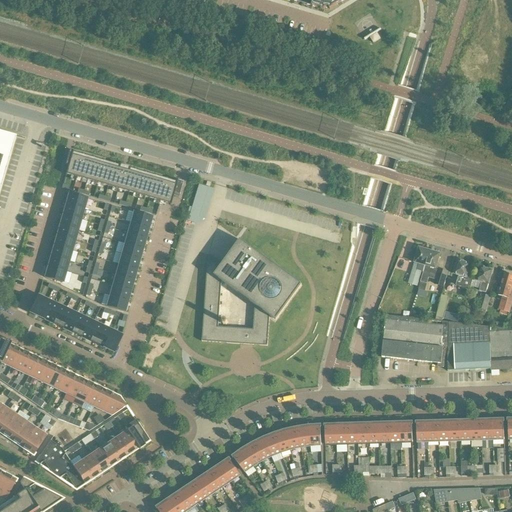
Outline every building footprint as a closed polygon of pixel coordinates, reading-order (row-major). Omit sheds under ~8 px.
[(313,0),(312,6),(325,10),(326,9),(329,8),(330,9),(340,3),(337,0),(313,0)] [(383,0),(384,2),(380,5),(387,17),(402,8),(397,0),(383,0)] [(474,2),(461,44),(477,49),(489,7),(474,2)] [(377,33),(369,38),(372,43),(380,38),(377,33)] [(461,44),(457,58),(473,63),(477,49),(461,44)] [(30,85),(37,87),(40,80),(32,77),(30,85)] [(0,131),(0,189),(16,136),(0,131)] [(71,155),(65,175),(170,205),(176,185),(71,155)] [(199,219),(208,188),(198,185),(195,198),(192,208),(189,216),(199,219)] [(86,199),(69,194),(66,205),(83,210),(86,199)] [(80,220),(83,210),(66,205),(63,215),(80,220)] [(134,213),(131,223),(148,228),(151,218),(134,213)] [(77,231),(80,220),(63,215),(60,226),(77,231)] [(145,239),(148,228),(131,223),(128,234),(145,239)] [(74,241),(77,231),(60,226),(57,236),(74,241)] [(142,249),(145,239),(128,234),(125,244),(142,249)] [(71,251),(74,241),(57,236),(54,246),(71,251)] [(207,263),(202,342),(240,344),(242,329),(218,327),(221,281),(233,289),(255,306),(253,330),(252,345),(267,346),(270,316),(276,321),(302,285),(240,240),(223,264),(207,263)] [(139,260),(142,249),(125,244),(122,255),(139,260)] [(68,262),(71,251),(54,246),(51,257),(68,262)] [(411,274),(410,279),(420,282),(429,251),(418,248),(411,274)] [(420,282),(418,289),(419,290),(420,293),(424,294),(428,279),(435,281),(435,283),(443,286),(447,272),(435,269),(440,254),(429,251),(420,282)] [(136,270),(139,260),(122,255),(119,265),(136,270)] [(65,272),(68,262),(51,257),(49,261),(48,267),(65,272)] [(457,260),(453,274),(458,276),(456,285),(468,289),(469,284),(474,285),(475,280),(466,277),(470,264),(463,262),(463,261),(460,260),(459,261),(457,260)] [(164,278),(157,276),(145,326),(149,327),(140,362),(156,366),(182,263),(174,261),(172,266),(168,265),(164,278)] [(133,280),(136,270),(119,265),(116,275),(133,280)] [(62,283),(65,272),(48,267),(45,278),(62,283)] [(479,267),(475,280),(481,282),(479,291),(485,293),(492,270),(485,268),(486,268),(481,267),(479,267)] [(498,288),(496,294),(498,295),(498,296),(502,297),(498,310),(500,310),(508,313),(511,298),(511,284),(511,282),(511,276),(511,275),(507,274),(506,275),(504,274),(500,288),(498,288)] [(130,291),(133,280),(116,275),(113,286),(130,291)] [(127,301),(130,291),(113,286),(110,296),(127,301)] [(481,295),(477,308),(485,310),(489,297),(481,295)] [(39,317),(47,301),(38,296),(30,313),(39,317)] [(124,312),(127,301),(110,296),(107,307),(124,312)] [(441,296),(436,317),(443,319),(448,297),(441,296)] [(49,322),(57,305),(47,301),(39,317),(49,322)] [(389,302),(387,309),(401,313),(403,305),(389,302)] [(58,326),(66,310),(57,305),(49,322),(58,326)] [(67,330),(75,314),(66,310),(58,326),(67,330)] [(76,335),(84,318),(75,314),(67,330),(76,335)] [(386,316),(381,357),(440,364),(441,354),(447,355),(448,349),(447,323),(415,319),(386,316)] [(86,339),(93,323),(84,318),(76,335),(86,339)] [(95,344),(103,327),(93,323),(86,339),(95,344)] [(488,327),(447,323),(448,349),(453,348),(454,371),(490,369),(490,370),(488,327)] [(104,348),(112,331),(103,327),(95,344),(104,348)] [(240,344),(252,345),(253,330),(242,329),(240,344)] [(121,336),(112,331),(104,348),(114,353),(121,336)] [(0,340),(0,363),(1,364),(11,343),(5,341),(4,342),(0,340)] [(11,343),(1,364),(9,368),(18,349),(10,345),(11,343)] [(18,349),(9,368),(11,369),(19,372),(28,354),(20,350),(18,349)] [(28,354),(19,372),(21,373),(28,377),(37,358),(30,355),(28,354)] [(37,358),(28,377),(31,378),(38,381),(47,363),(40,359),(37,358)] [(47,363),(38,381),(41,383),(47,386),(56,367),(50,364),(47,363)] [(56,367),(47,386),(51,388),(56,390),(65,371),(60,369),(56,367)] [(65,371),(56,390),(61,392),(65,394),(74,375),(70,374),(65,371)] [(74,375),(65,394),(71,397),(74,399),(83,380),(80,379),(74,375)] [(83,380),(74,399),(81,402),(84,403),(93,384),(90,383),(83,380)] [(93,384),(84,403),(91,407),(93,407),(102,389),(100,388),(93,384)] [(102,389),(93,407),(101,412),(111,416),(126,407),(119,397),(110,393),(102,389)] [(0,417),(0,432),(3,435),(17,415),(6,408),(0,417)] [(66,417),(62,415),(56,411),(53,416),(58,420),(64,422),(66,417)] [(3,435),(13,442),(27,422),(17,415),(3,435)] [(51,430),(56,422),(46,416),(41,423),(51,430)] [(73,426),(76,420),(69,417),(69,418),(66,417),(64,422),(70,424),(73,426)] [(125,428),(127,431),(138,448),(139,450),(144,446),(144,445),(149,441),(135,421),(125,428)] [(13,442),(23,448),(37,429),(27,422),(13,442)] [(493,440),(492,422),(485,422),(485,424),(481,424),(482,441),(493,440)] [(498,422),(492,422),(493,440),(503,440),(503,423),(498,423),(498,422)] [(449,442),(449,423),(442,424),(442,425),(438,425),(439,448),(448,448),(448,442),(449,442)] [(460,441),(460,425),(455,425),(455,423),(449,423),(449,442),(460,441)] [(471,441),(470,423),(464,423),(464,424),(460,425),(460,441),(471,441)] [(482,441),(481,424),(476,424),(476,423),(470,423),(471,441),(482,441)] [(428,442),(427,424),(421,424),(421,426),(415,426),(416,443),(428,442)] [(439,448),(438,425),(433,425),(433,424),(427,424),(428,442),(438,442),(438,448),(439,448)] [(390,443),(390,427),(385,427),(385,425),(379,426),(380,444),(390,443)] [(401,443),(401,425),(394,425),(394,427),(390,427),(390,443),(401,443)] [(406,425),(401,425),(401,443),(412,443),(411,426),(406,426),(406,425)] [(358,444),(357,426),(351,426),(351,428),(347,428),(347,445),(358,444)] [(369,444),(368,427),(363,428),(363,426),(357,426),(358,444),(369,444)] [(380,444),(379,426),(372,426),(372,427),(368,427),(369,444),(380,444)] [(336,445),(336,427),(329,427),(329,429),(324,429),(325,445),(336,445)] [(347,445),(347,428),(342,428),(342,427),(336,427),(336,445),(347,445)] [(310,446),(308,428),(301,429),(301,431),(297,431),(300,448),(310,446)] [(321,445),(320,429),(315,429),(315,428),(308,428),(310,446),(321,445)] [(37,429),(23,448),(33,455),(47,436),(37,429)] [(127,431),(118,437),(129,454),(138,448),(127,431)] [(300,448),(297,431),(292,432),(292,431),(285,433),(290,450),(300,448)] [(290,450),(285,433),(278,435),(279,436),(275,437),(280,453),(290,450)] [(118,437),(109,443),(120,460),(129,454),(118,437)] [(280,453),(275,437),(270,439),(270,438),(263,440),(271,457),(280,453)] [(271,457),(263,440),(257,443),(258,445),(254,447),(261,461),(271,457)] [(40,464),(43,462),(59,447),(50,441),(36,462),(40,465),(40,464)] [(109,443),(100,449),(111,466),(120,460),(109,443)] [(496,453),(496,443),(488,443),(488,454),(496,453)] [(43,462),(50,472),(61,459),(65,454),(60,446),(59,447),(43,462)] [(261,461),(254,447),(250,449),(249,448),(243,451),(253,467),(261,461)] [(343,448),(345,457),(351,455),(349,447),(343,448)] [(100,449),(91,455),(102,472),(111,466),(100,449)] [(253,467),(243,451),(237,455),(238,456),(234,460),(244,473),(253,467)] [(91,455),(82,461),(93,478),(102,472),(91,455)] [(60,478),(65,474),(74,469),(73,467),(61,459),(50,472),(60,478)] [(73,467),(74,469),(84,484),(93,478),(82,461),(73,467)] [(240,476),(230,462),(226,465),(225,463),(220,467),(230,482),(240,476)] [(472,474),(472,467),(467,467),(467,462),(460,462),(460,475),(472,474)] [(482,466),(472,467),(472,474),(472,477),(482,477),(482,466)] [(230,482),(220,467),(215,470),(216,472),(212,474),(221,488),(230,482)] [(74,469),(65,474),(74,487),(74,488),(76,490),(84,484),(74,469)] [(5,474),(0,484),(0,498),(5,501),(16,480),(5,474)] [(221,488),(212,474),(208,477),(207,475),(202,479),(213,494),(221,488)] [(35,484),(24,479),(21,484),(26,490),(35,484)] [(213,494),(202,479),(197,482),(198,484),(194,486),(204,500),(213,494)] [(268,489),(264,483),(259,486),(263,492),(268,489)] [(204,500),(194,486),(190,489),(189,488),(185,491),(195,505),(204,500)] [(40,511),(42,511),(63,499),(44,489),(31,498),(40,511)] [(479,489),(467,490),(469,502),(481,500),(479,489)] [(40,511),(31,498),(26,490),(17,496),(20,500),(1,511),(40,511)] [(445,490),(433,491),(435,505),(447,503),(445,490)] [(456,490),(445,490),(447,503),(457,501),(457,504),(459,504),(456,490)] [(467,490),(456,490),(459,504),(469,502),(467,490)] [(195,505),(185,491),(179,494),(180,496),(177,498),(186,511),(195,505)] [(508,491),(498,493),(499,500),(509,498),(508,491)] [(241,497),(242,499),(246,506),(250,503),(244,495),(241,497)] [(185,511),(186,511),(177,498),(172,501),(171,500),(167,502),(174,511),(185,511)] [(246,506),(242,499),(238,502),(243,508),(246,506)] [(219,503),(221,507),(224,511),(226,511),(229,511),(222,501),(219,503)] [(174,511),(167,502),(161,507),(162,508),(158,511),(174,511)]
